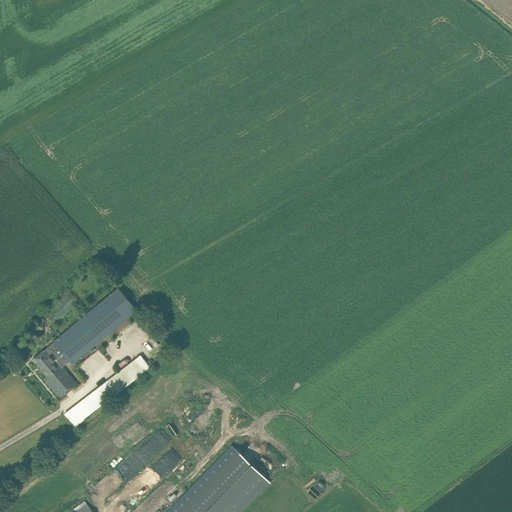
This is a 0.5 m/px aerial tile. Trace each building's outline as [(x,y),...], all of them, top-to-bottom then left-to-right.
[(137,310),(119,288),(33,360),(47,376),(44,379),(61,398),(77,384),(63,367),(70,361),(73,364),(137,310)] [(69,291),(46,315),(56,325),(79,301),(69,291)] [(64,413),(75,427),(84,420),(84,419),(116,394),(145,372),(135,359),(118,372),(106,382),(73,407),(64,413)] [(239,511),(269,481),(241,454),(185,511),(239,511)] [(92,511),(86,504),(84,501),(74,508),(76,511),(75,511),(92,511)]
